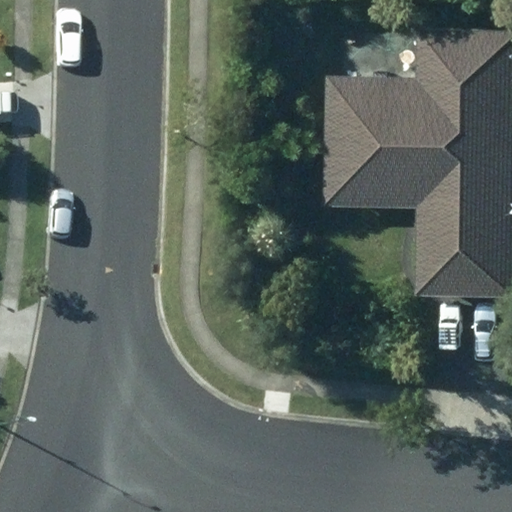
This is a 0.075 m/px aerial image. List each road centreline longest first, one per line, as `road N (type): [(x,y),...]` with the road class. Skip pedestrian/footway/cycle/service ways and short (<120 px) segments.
road 1 (residential): [(71,432),(511,474)]
road 2 (residential): [(114,0),(97,236),(71,432)]
